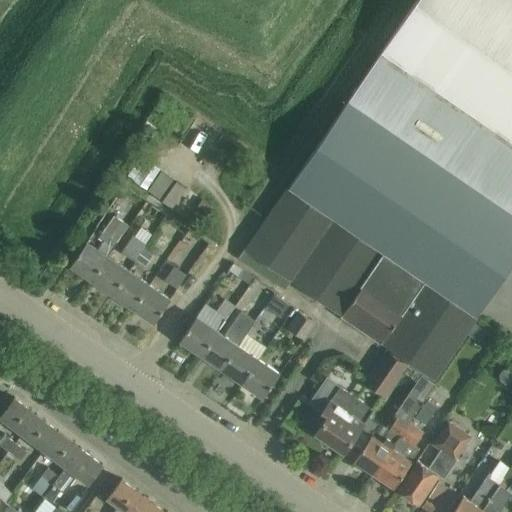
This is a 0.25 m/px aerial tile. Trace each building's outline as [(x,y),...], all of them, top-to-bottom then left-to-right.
[(511,0),(418,0),(245,248),(440,376),(511,270),(511,0)] [(133,181),(147,190),(160,170),(147,161),(133,181)] [(173,179),(165,174),(151,193),(160,198),(173,179)] [(172,208),(186,188),(177,181),(163,201),(172,208)] [(199,198),(188,190),(176,207),(187,214),(199,198)] [(212,206),(202,199),(191,216),(201,223),(212,206)] [(115,215),(99,238),(104,241),(112,247),(113,248),(129,225),(115,215)] [(135,261),(146,244),(134,235),(122,252),(135,261)] [(88,241),(72,265),(92,279),(93,279),(109,256),(108,255),(112,247),(104,241),(99,248),(88,241)] [(146,269),(159,250),(149,244),(136,263),(146,269)] [(109,256),(93,279),(113,293),(129,270),(109,256)] [(235,263),(230,270),(240,277),(245,270),(235,263)] [(187,275),(174,266),(164,280),(177,289),(187,275)] [(134,308),(150,284),(129,270),(113,293),(134,308)] [(150,284),(134,308),(156,323),(172,299),(150,284)] [(286,312),(291,305),(275,293),(270,300),(286,312)] [(239,345),(255,321),(260,314),(248,306),(243,313),(240,311),(224,335),(219,331),(202,355),(223,369),(239,345)] [(300,311),(288,327),(305,339),(316,322),(300,311)] [(202,355),(219,331),(198,316),(181,340),(202,355)] [(239,345),(223,369),(244,383),(260,359),(247,350),(239,345)] [(408,366),(388,352),(368,382),(387,396),(408,366)] [(260,359),(244,383),(265,398),(281,374),(260,359)] [(375,472),(410,423),(436,385),(423,376),(397,414),(399,416),(385,437),(376,431),(380,425),(369,417),(346,451),(357,458),(356,459),(375,472)] [(317,433),(346,451),(369,417),(374,409),(342,387),(336,395),(322,386),(312,401),(331,414),(317,433)] [(23,434),(38,415),(15,398),(1,417),(23,434)] [(427,425),(439,407),(428,401),(417,418),(427,425)] [(45,451),(60,431),(38,415),(23,434),(45,451)] [(418,460),(410,472),(399,488),(420,502),(439,474),(445,478),(459,458),(458,457),(473,435),(449,419),(433,444),(442,450),(430,468),(418,460)] [(410,423),(375,472),(395,486),(407,469),(420,450),(414,446),(424,432),(410,423)] [(67,467),(82,448),(60,431),(45,451),(66,466),(67,467)] [(0,442),(11,451),(17,443),(6,434),(0,442)] [(17,443),(11,451),(22,460),(28,451),(17,443)] [(54,484),(45,495),(53,501),(62,490),(66,492),(72,484),(78,475),(90,484),(91,482),(92,480),(104,464),(82,448),(67,467),(66,466),(60,474),(61,475),(54,484)] [(482,511),(511,468),(511,466),(511,468),(501,461),(490,478),(489,477),(472,501),(465,496),(453,511),(482,511)] [(61,475),(60,474),(50,467),(34,488),(45,496),(45,495),(54,484),(61,475)] [(511,468),(482,511),(500,511),(511,495),(511,493),(508,490),(511,485),(511,468)] [(126,511),(132,511),(145,496),(123,479),(108,498),(126,511)] [(439,482),(435,489),(423,505),(433,511),(447,511),(459,496),(439,482)] [(12,493),(0,483),(0,497),(6,502),(12,493)] [(166,511),(145,496),(132,511),(166,511)]
